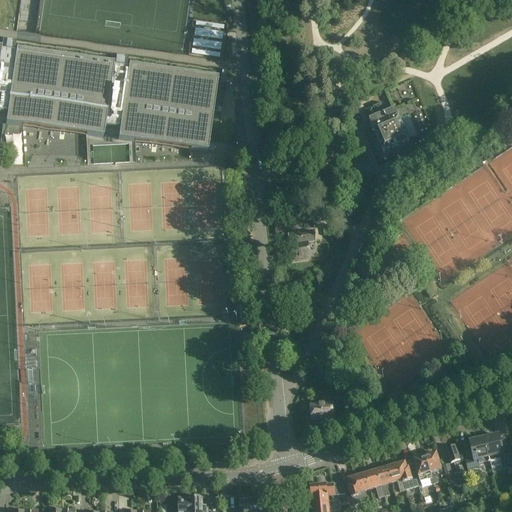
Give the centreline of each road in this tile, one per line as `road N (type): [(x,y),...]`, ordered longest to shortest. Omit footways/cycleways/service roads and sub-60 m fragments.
road 1 (residential): [(283,466),(239,0)]
road 2 (tertiary): [(511,381),(478,401),(283,466)]
road 3 (tertiary): [(226,476),(0,482)]
